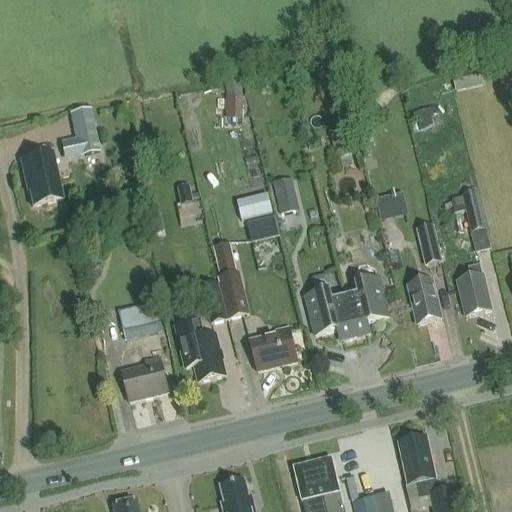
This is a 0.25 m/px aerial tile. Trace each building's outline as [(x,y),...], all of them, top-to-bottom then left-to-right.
[(509,70),(507,62),(499,64),(501,71),(509,70)] [(483,87),(481,79),(499,75),(496,63),(476,68),(477,72),(452,78),(456,94),(483,87)] [(244,99),(241,82),(225,84),(228,99),(226,99),(226,120),(243,121),(244,99)] [(76,142),(68,144),(71,160),(100,154),(90,111),(70,116),(76,142)] [(432,127),(429,112),(416,115),(420,134),(432,127)] [(338,162),(353,157),(346,130),(330,134),(338,162)] [(364,152),(376,149),(372,135),(360,138),(364,152)] [(33,210),(63,203),(52,155),(20,162),(27,193),(30,192),(33,210)] [(299,213),(292,181),(274,185),(281,217),(299,213)] [(193,185),(180,188),(184,204),(197,201),(193,185)] [(408,193),(380,199),(385,222),(413,216),(408,193)] [(466,214),(476,257),(491,253),(478,196),(451,202),(455,217),(466,214)] [(132,197),(119,200),(121,213),(135,210),(132,197)] [(279,240),(275,220),(247,226),(251,246),(279,240)] [(443,266),(434,228),(416,233),(425,270),(443,266)] [(213,250),(220,281),(231,324),(251,319),(241,275),(237,276),(230,246),(213,250)] [(471,282),(458,285),(466,321),(492,314),(484,279),(483,279),(481,267),(469,270),(471,282)] [(231,324),(220,281),(218,281),(219,286),(201,290),(211,329),(231,324)] [(359,298),(345,301),(355,340),(370,336),(367,326),(390,321),(380,282),(356,288),(359,298)] [(432,284),(409,289),(418,328),(442,323),(432,284)] [(355,340),(345,301),(332,304),(329,295),(306,301),(315,339),(338,333),(340,343),(355,340)] [(162,335),(156,306),(119,313),(125,343),(162,335)] [(215,338),(203,341),(199,325),(176,330),(186,372),(194,370),(198,386),(226,379),(215,338)] [(258,376),(297,366),(289,331),(276,334),(277,338),(250,344),(258,376)] [(129,406),(169,397),(160,362),(146,365),(148,370),(122,377),(129,406)] [(460,511),(456,493),(440,496),(437,483),(427,441),(412,445),(409,443),(403,444),(402,447),(399,448),(409,489),(414,511),(428,511),(431,511),(460,511)] [(338,493),(331,463),(295,472),(303,503),(338,493)] [(223,511),(254,511),(251,500),(248,501),(244,485),(221,491),(225,506),(222,507),(223,511)] [(359,504),(354,506),(354,511),(376,511),(374,501),(359,504)] [(136,511),(135,503),(113,508),(113,511),(136,511)]
